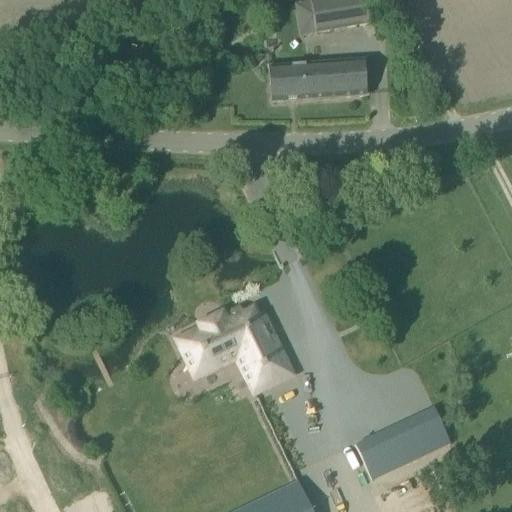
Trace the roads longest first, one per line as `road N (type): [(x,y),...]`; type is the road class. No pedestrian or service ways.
road 1 (unclassified): [(0,134),(404,150),(511,117)]
road 2 (track): [(471,127),(387,0)]
